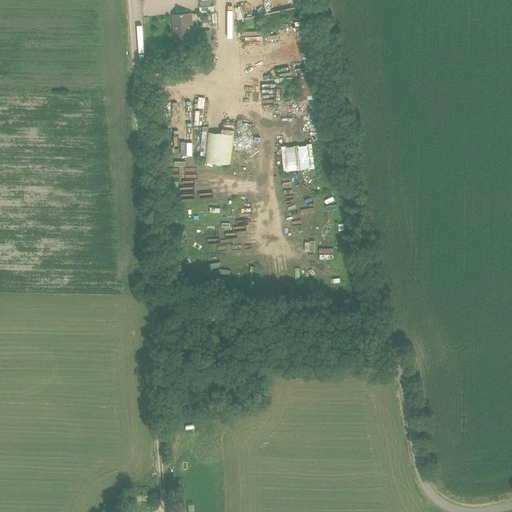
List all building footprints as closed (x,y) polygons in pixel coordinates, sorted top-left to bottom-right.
[(173,15),(175,43),(194,41),(191,13),(173,15)] [(297,32),(307,31),(307,21),(297,21),(297,32)] [(200,31),(201,41),(211,40),(210,30),(200,31)] [(218,57),(194,56),(193,73),(199,73),(199,69),(218,69),(218,57)] [(284,78),(293,78),(294,69),(285,68),(284,78)] [(319,68),(298,70),(300,100),(321,98),(319,68)] [(174,102),(166,102),(167,117),(175,117),(174,102)] [(209,132),(207,163),(229,164),(231,134),(209,132)] [(316,144),(285,147),(288,178),(294,177),(294,173),(318,170),(316,144)] [(254,190),(246,189),(244,198),(253,199),(254,190)]
